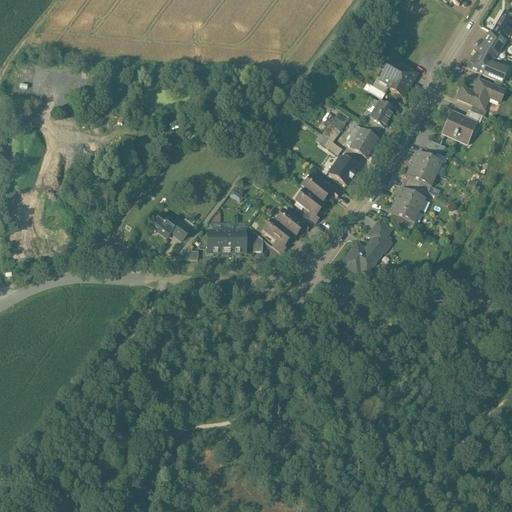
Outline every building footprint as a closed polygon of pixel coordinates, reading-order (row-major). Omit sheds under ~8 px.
[(505,14),(492,35),(506,43),(507,43),(511,33),(511,31),(511,30),(511,17),(505,13),(504,14),(505,14)] [(490,33),(476,57),(475,58),(488,65),(492,68),(492,67),(493,66),(506,43),(492,35),(490,33)] [(488,65),(475,58),(476,57),(475,57),(467,70),(481,76),(488,65)] [(402,67),(387,58),(380,70),(385,73),(387,70),(396,75),(396,74),(397,74),(402,67)] [(492,68),(488,65),(481,76),(502,85),(507,72),(493,66),(492,67),(492,68)] [(416,76),(402,67),(397,74),(412,83),(416,76)] [(397,74),(396,74),(396,75),(387,70),(385,73),(379,82),(388,87),(387,90),(402,99),(412,83),(397,74)] [(478,81),(473,94),(463,89),(458,100),(473,106),(485,111),(490,100),(500,104),(505,93),(478,81)] [(394,112),(379,103),(370,120),(384,129),(394,112)] [(485,111),(473,106),(470,113),(482,118),(485,119),(488,112),(485,111)] [(482,118),(470,113),(468,112),(465,119),(477,125),(479,126),(482,118)] [(464,121),(452,116),(448,124),(449,125),(443,138),(444,138),(446,133),(454,137),(452,140),(455,141),(456,139),(468,144),(477,125),(465,119),(464,119),(464,121)] [(378,138),(361,128),(354,141),(358,143),(354,151),(366,158),(378,138)] [(339,137),(329,130),(323,138),(333,145),(339,137)] [(428,142),(424,150),(436,155),(441,157),(445,149),(428,142)] [(436,155),(424,150),(422,154),(434,160),(436,155)] [(422,154),(420,153),(413,166),(435,176),(441,163),(434,160),(422,154)] [(341,158),(329,177),(346,188),(358,169),(341,158)] [(435,176),(413,166),(409,177),(422,183),(432,187),(437,177),(435,176)] [(422,183),(409,177),(406,185),(418,190),(422,183)] [(328,191),(313,180),(304,192),(306,193),(321,205),(331,193),(328,191)] [(418,190),(406,185),(404,190),(416,195),(418,190)] [(341,193),(332,186),(328,191),(331,193),(337,198),(341,193)] [(404,190),(401,189),(395,202),(417,212),(423,198),(416,195),(404,190)] [(241,203),(244,197),(234,191),(230,197),(241,203)] [(321,205),(306,193),(297,204),(309,214),(314,217),(323,206),(321,205)] [(417,212),(395,202),(390,213),(404,219),(412,223),(417,212)] [(286,212),(276,225),(291,236),(293,238),(303,226),(299,222),(286,212)] [(314,217),(309,214),(305,220),(311,225),(314,227),(319,221),(314,217)] [(404,219),(393,214),(389,221),(401,227),(404,219)] [(175,224),(163,215),(154,227),(160,232),(159,234),(166,240),(171,234),(182,243),(190,232),(177,222),(175,224)] [(302,218),(299,222),(303,226),(308,229),(311,225),(305,220),(302,218)] [(391,232),(379,223),(368,238),(373,242),(366,252),(378,261),(382,254),(383,255),(390,245),(385,241),(391,232)] [(291,236),(276,225),(272,230),(270,228),(265,234),(276,243),(282,247),(291,236)] [(219,255),(219,232),(206,232),(205,256),(219,255)] [(232,255),(232,232),(219,232),(219,255),(232,255)] [(246,255),(246,232),(232,232),(232,255),(246,255)] [(262,241),(260,240),(253,234),(253,253),(262,252),(262,241)] [(282,247),(276,243),(271,249),(281,256),(285,250),(282,247)] [(366,252),(356,245),(342,266),(357,277),(363,268),(369,273),(378,261),(366,252)] [(185,252),(184,260),(198,262),(199,253),(185,252)]
